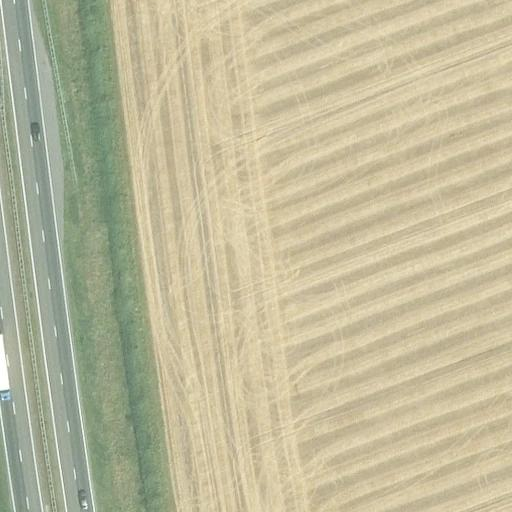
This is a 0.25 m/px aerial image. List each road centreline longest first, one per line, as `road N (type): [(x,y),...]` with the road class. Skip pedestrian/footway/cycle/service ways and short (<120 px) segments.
road 1 (trunk): [(81,511),(13,0)]
road 2 (trunk): [(0,299),(29,511)]
